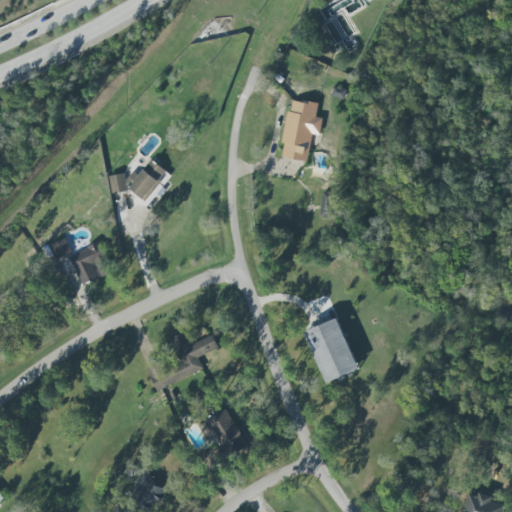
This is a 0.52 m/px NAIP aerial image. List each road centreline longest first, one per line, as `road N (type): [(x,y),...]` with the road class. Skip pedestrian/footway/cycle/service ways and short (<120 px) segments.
road 1 (residential): [(258,64),(232,156),(241,268),(296,414),(348,511)]
road 2 (residential): [(0,399),(101,328),(241,268)]
road 3 (secondary): [(0,78),(151,0)]
